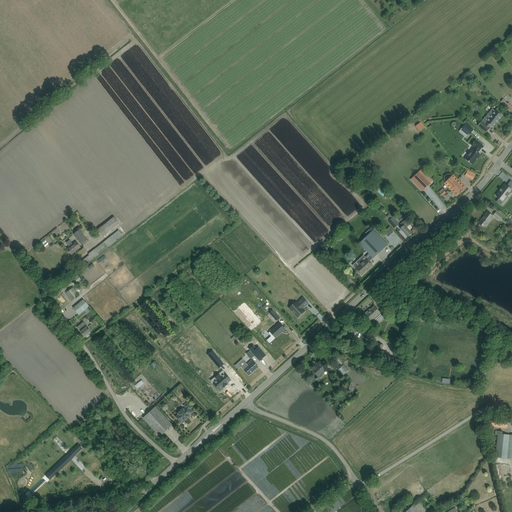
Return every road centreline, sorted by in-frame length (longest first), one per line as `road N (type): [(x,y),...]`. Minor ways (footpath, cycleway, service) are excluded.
road 1 (tertiary): [(245,402),(471,196),(511,145)]
road 2 (unknown): [(174,465),(121,409),(45,299),(88,249)]
road 3 (unclassified): [(361,488),(481,413),(511,412)]
road 4 (unclassified): [(361,488),(326,441),(245,402)]
